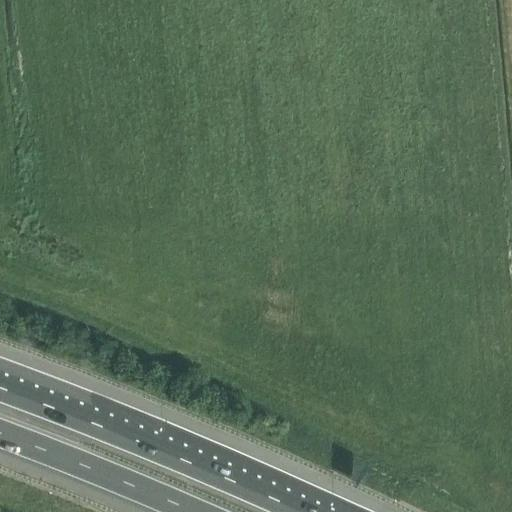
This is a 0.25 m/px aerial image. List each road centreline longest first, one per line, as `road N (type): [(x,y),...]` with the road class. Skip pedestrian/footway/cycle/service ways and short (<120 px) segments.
road 1 (motorway): [(299,511),(0,388)]
road 2 (motorway): [(0,435),(189,511)]
